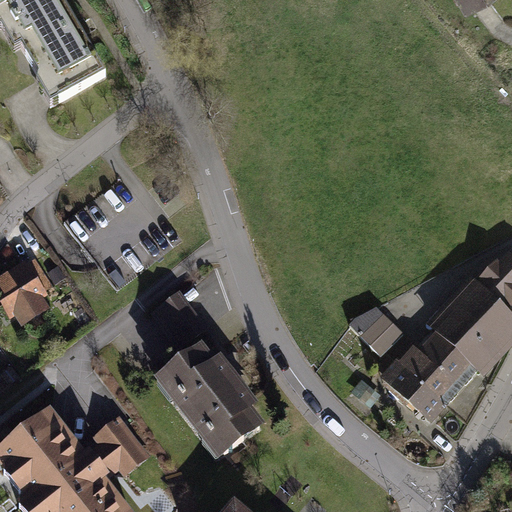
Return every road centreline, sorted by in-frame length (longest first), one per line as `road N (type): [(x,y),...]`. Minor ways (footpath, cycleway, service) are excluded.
road 1 (residential): [(443,509),(367,452),(267,332),(172,83)]
road 2 (residential): [(172,83),(0,225)]
road 3 (residential): [(443,509),(511,392)]
